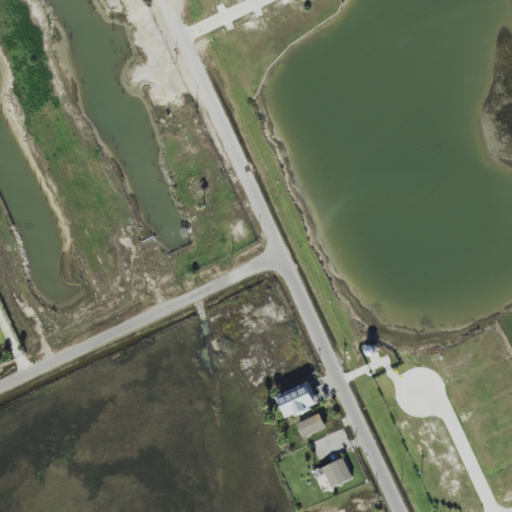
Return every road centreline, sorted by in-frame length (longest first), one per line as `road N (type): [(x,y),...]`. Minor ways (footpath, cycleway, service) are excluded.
road 1 (residential): [(280,251),(0,383)]
road 2 (tertiary): [(401,511),(280,251)]
road 3 (residential): [(280,251),(173,21)]
